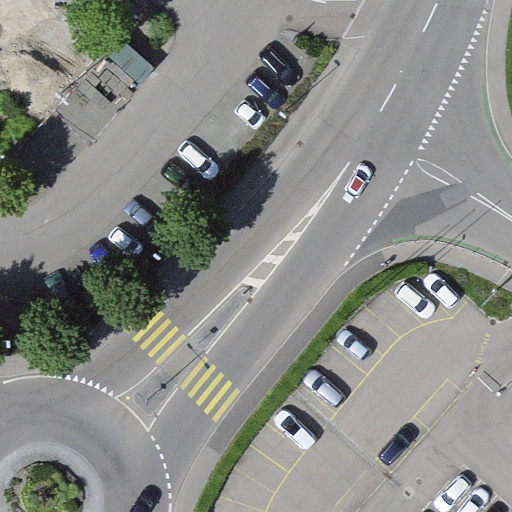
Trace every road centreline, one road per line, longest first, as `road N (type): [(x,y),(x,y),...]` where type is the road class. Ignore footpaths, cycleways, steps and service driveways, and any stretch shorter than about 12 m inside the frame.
road 1 (tertiary): [(377,132),(347,184),(121,437)]
road 2 (unclassified): [(377,132),(511,222)]
road 3 (tertiary): [(444,0),(377,132)]
road 4 (tertiary): [(121,437),(80,408),(40,403),(0,417)]
